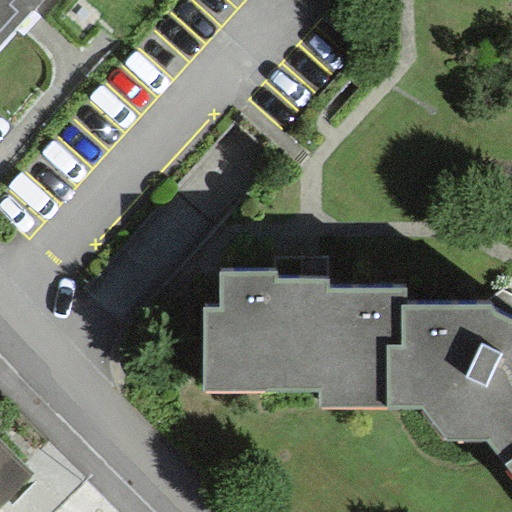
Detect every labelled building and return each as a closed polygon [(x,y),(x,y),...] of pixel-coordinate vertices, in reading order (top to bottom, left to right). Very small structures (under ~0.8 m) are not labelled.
[(0,0),(0,48),(43,0),(0,0)] [(401,303),(408,303),(407,288),(329,289),(329,279),(308,279),(277,279),(277,271),(222,272),(223,308),(205,308),(206,392),(320,390),(320,408),(388,407),(387,343),(402,343),(401,303)] [(511,293),(503,290),(486,302),(492,302),(495,309),(506,315),(511,317),(511,293)] [(408,303),(401,303),(402,343),(387,343),(388,407),(423,406),(449,441),(489,441),(505,463),(511,458),(511,317),(506,315),(495,309),(492,302),(486,302),(408,303)] [(0,510),(35,474),(0,439),(0,510)]
